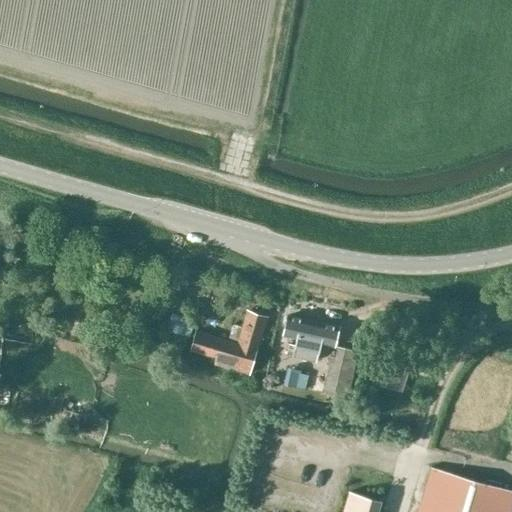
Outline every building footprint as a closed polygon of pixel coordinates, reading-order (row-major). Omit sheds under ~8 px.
[(139,265),(133,285),(159,292),(165,271),(139,265)] [(256,350),(267,317),(247,311),(237,341),(195,331),(191,343),(189,350),(216,357),(214,363),(234,369),(248,372),(256,350)] [(336,335),(337,329),(287,318),(285,323),(284,323),(281,335),(296,338),(295,342),(295,344),(289,343),(287,354),(292,355),(293,354),(316,360),(319,343),(334,346),(335,343),(337,335),(336,335)] [(173,324),(169,336),(191,343),(195,331),(173,324)] [(391,342),(377,382),(395,388),(408,348),(391,342)] [(346,399),(358,352),(338,347),(335,357),(329,356),(320,393),(346,399)] [(288,373),(285,385),(304,389),(307,378),(288,373)] [(510,511),(511,506),(511,489),(432,466),(418,511),(510,511)] [(344,511),(377,511),(382,499),(351,490),(344,511)]
